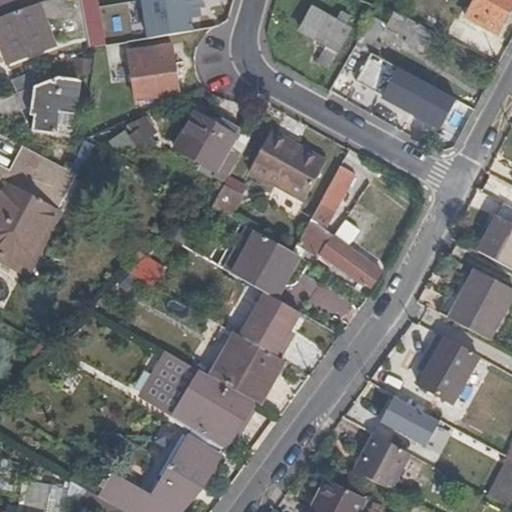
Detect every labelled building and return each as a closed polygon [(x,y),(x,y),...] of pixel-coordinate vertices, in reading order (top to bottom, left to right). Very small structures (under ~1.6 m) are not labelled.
[(148,0),(143,1),(150,40),(194,31),(190,10),(206,6),(204,0),(148,0)] [(511,5),(511,0),(474,0),(466,16),(496,34),(511,5)] [(36,5),(0,17),(0,39),(9,63),(52,48),(36,5)] [(326,43),(338,50),(351,28),(347,25),(351,18),(342,12),(338,20),(331,15),(318,38),(326,43)] [(431,48),(438,33),(406,16),(399,30),(408,35),(406,40),(416,46),(419,41),(431,48)] [(371,18),(356,44),(377,56),(382,45),(376,41),(385,26),(371,18)] [(126,41),(104,45),(107,62),(129,59),(136,101),(178,95),(171,44),(128,51),(126,41)] [(327,69),(338,50),(326,43),(315,61),(327,69)] [(43,81),(38,68),(12,78),(17,92),(13,94),(19,109),(34,103),(30,129),(53,133),(56,111),(72,113),(77,78),(57,75),(43,81)] [(455,105),(396,74),(380,104),(439,135),(455,105)] [(174,152),(216,174),(232,144),(235,138),(193,116),(174,152)] [(127,126),(144,156),(158,148),(151,138),(157,134),(151,124),(145,128),(142,121),(127,126)] [(301,200),(323,159),(269,130),(246,171),(301,200)] [(216,174),(227,179),(230,173),(237,161),(243,149),(232,144),(216,174)] [(0,215),(42,238),(43,239),(56,215),(54,214),(73,177),(68,173),(25,150),(12,175),(0,168),(0,215)] [(338,167),(297,246),(318,258),(320,255),(360,284),(363,279),(371,285),(381,272),(347,247),(353,239),(360,229),(347,219),(334,238),(324,231),(354,176),(338,167)] [(224,186),(213,207),(232,218),(244,196),(224,186)] [(42,238),(0,215),(0,260),(23,273),(42,238)] [(478,253),(511,270),(511,224),(511,226),(497,218),(478,253)] [(253,230),(230,274),(265,294),(272,298),(298,256),(253,230)] [(461,296),(448,319),(489,340),(511,298),(511,290),(474,270),(461,296)] [(450,290),(438,313),(448,319),(461,296),(450,290)] [(265,294),(239,335),(240,337),(275,356),(300,314),(272,298),(265,294)] [(275,356),(240,337),(215,380),(253,402),(271,373),(276,375),(284,362),(275,356)] [(445,341),(420,385),(453,404),(479,359),(445,341)] [(215,380),(201,372),(174,415),(227,447),(253,402),(215,380)] [(253,402),(259,405),(276,375),(271,373),(253,402)] [(153,414),(147,423),(178,443),(184,433),(153,414)] [(411,455),(373,434),(353,471),(392,491),(411,455)] [(220,459),(187,439),(169,469),(202,489),(220,459)] [(511,459),(508,457),(488,496),(508,507),(511,499),(511,459)] [(328,481),(315,509),(319,511),(332,483),(328,481)] [(87,492),(70,482),(68,496),(94,511),(122,511),(116,508),(87,492)] [(319,511),(315,509),(313,511),(360,511),(367,499),(332,483),(319,511)] [(142,507),(138,511),(177,511),(158,501),(151,511),(142,507)]
